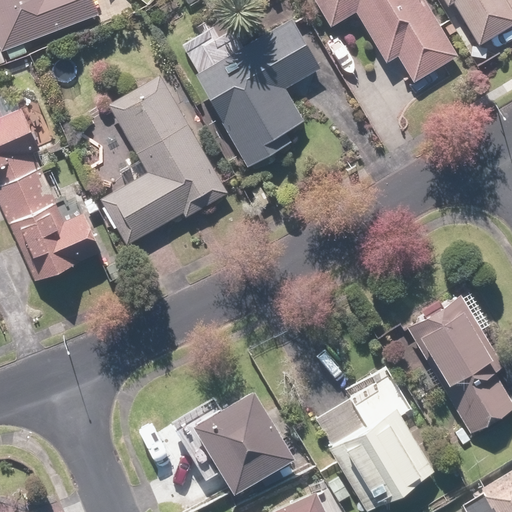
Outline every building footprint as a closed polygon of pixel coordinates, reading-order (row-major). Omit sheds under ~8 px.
[(0,0),(0,47),(1,51),(98,13),(92,0),(0,0)] [(412,80),(456,54),(424,0),(313,0),(328,25),(355,10),(385,61),(397,54),(412,80)] [(443,0),(446,4),(451,1),(477,44),(511,23),(511,11),(505,0),(443,0)] [(193,72),(246,165),(291,140),(285,130),(303,120),(284,87),(318,68),(289,18),(193,72)] [(100,198),(126,243),(181,211),(185,217),(227,192),(157,73),(106,103),(146,171),(100,198)] [(0,204),(33,279),(99,250),(82,211),(64,219),(34,151),(39,149),(20,106),(0,114),(0,204)] [(458,293),(404,326),(472,434),(511,408),(511,398),(494,369),(502,364),(458,293)] [(293,454),(252,385),(191,421),(233,490),(293,454)] [(394,406),(366,422),(350,395),(313,418),(329,444),(326,446),(365,511),(433,470),(394,406)] [(484,511),(511,511),(511,477),(477,499),(484,511)] [(260,511),(325,511),(314,487),(260,511)]
